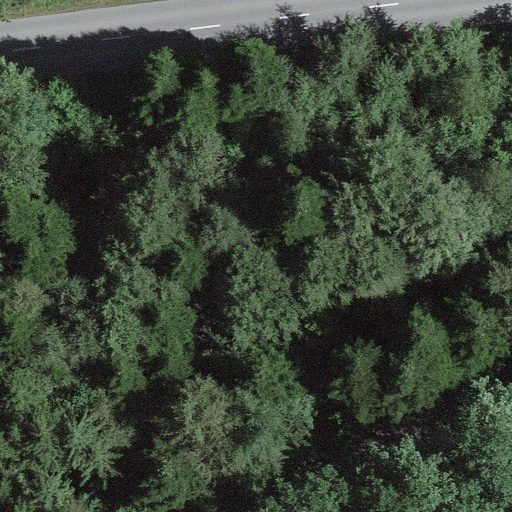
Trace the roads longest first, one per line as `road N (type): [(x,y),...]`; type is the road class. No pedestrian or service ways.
road 1 (tertiary): [(0,57),(436,0)]
road 2 (unclassified): [(271,511),(511,368)]
